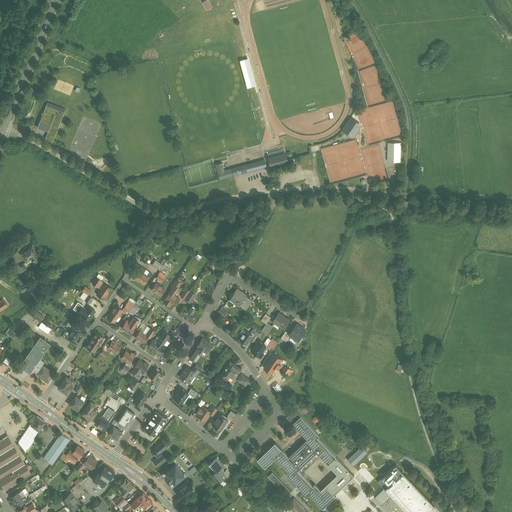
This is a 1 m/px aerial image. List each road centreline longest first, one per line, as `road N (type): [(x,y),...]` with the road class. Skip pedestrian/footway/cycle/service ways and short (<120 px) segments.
road 1 (secondary): [(0,138),(55,0)]
road 2 (residential): [(203,321),(228,273),(304,317)]
road 3 (residential): [(97,318),(125,280),(197,331)]
